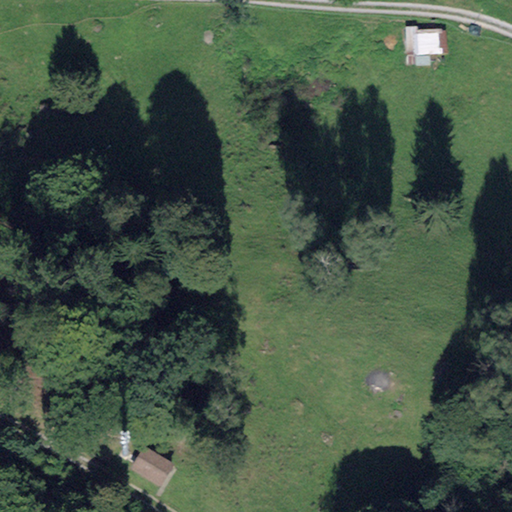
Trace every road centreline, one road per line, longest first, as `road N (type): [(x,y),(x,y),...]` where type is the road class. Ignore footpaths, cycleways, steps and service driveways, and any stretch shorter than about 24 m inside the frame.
road 1 (track): [(511,34),(463,16),(206,0)]
road 2 (track): [(0,421),(51,441),(157,511)]
